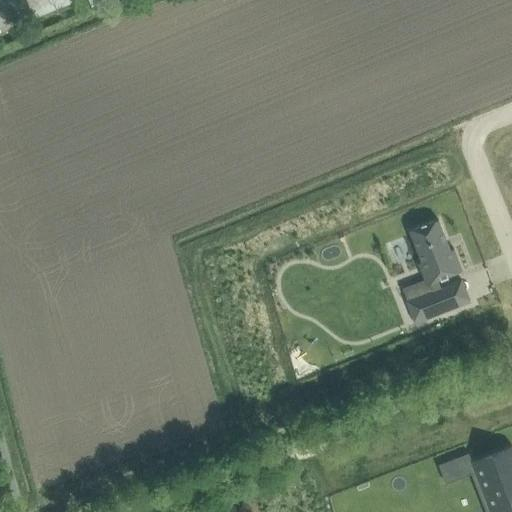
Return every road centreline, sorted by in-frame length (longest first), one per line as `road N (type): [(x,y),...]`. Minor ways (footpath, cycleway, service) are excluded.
road 1 (residential): [(127,511),(511,361)]
road 2 (residential): [(511,251),(471,146),(474,132),(511,113)]
